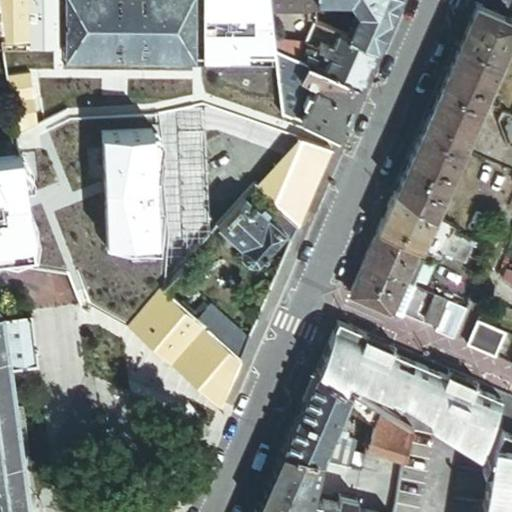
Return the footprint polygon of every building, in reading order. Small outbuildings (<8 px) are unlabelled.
[(276,38),(272,9),(270,0),(0,0),(0,13),(1,23),(3,36),(64,36),(64,50),(278,49),(276,38)] [(270,0),(272,9),(310,9),(316,10),(316,0),(270,0)] [(352,0),(359,12),(349,35),(377,48),(397,0),(352,0)] [(511,32),(511,18),(477,4),(461,40),(501,58),(506,47),(511,32)] [(342,32),(317,22),(307,45),(301,58),(312,63),(319,48),(310,44),(319,24),(341,34),(342,32)] [(361,84),(377,48),(349,35),(342,32),(341,34),(336,47),(330,45),(330,46),(326,55),(332,57),(326,69),(361,84)] [(307,45),(276,38),(278,49),(301,58),(307,45)] [(482,103),(501,58),(461,40),(441,86),(482,103)] [(316,65),(326,69),(332,57),(326,55),(330,46),(325,44),(322,49),(319,48),(312,63),(316,65)] [(301,58),(278,49),(287,111),(294,114),(306,84),(308,85),(316,65),(312,63),(301,58)] [(310,106),(304,119),(339,134),(361,84),(326,69),(316,65),(308,85),(317,89),(315,95),(309,93),(305,104),(310,106)] [(0,98),(12,97),(10,83),(0,84),(0,98)] [(471,129),(482,103),(441,86),(422,132),(462,150),(471,129)] [(509,149),(511,147),(511,116),(503,113),(499,123),(509,149)] [(153,130),(104,131),(107,244),(155,243),(153,130)] [(462,150),(422,132),(396,191),(433,217),(462,150)] [(0,150),(19,148),(17,137),(0,139),(0,150)] [(0,150),(0,254),(34,250),(20,148),(19,148),(0,150)] [(272,221),(281,210),(256,188),(247,199),(272,221)] [(419,248),(433,217),(396,191),(379,231),(419,248)] [(272,221),(247,199),(221,228),(242,247),(243,256),(252,264),(260,264),(286,235),(272,221)] [(293,241),(300,225),(281,210),(272,221),(286,235),(293,241)] [(453,231),(454,227),(433,217),(419,248),(429,252),(442,258),(444,252),(453,231)] [(405,281),(419,248),(379,231),(365,264),(405,281)] [(467,262),(476,241),(453,231),(444,252),(467,262)] [(415,286),(429,252),(419,248),(405,281),(415,286)] [(392,311),(405,281),(365,264),(352,294),(392,311)] [(214,305),(179,274),(165,289),(241,358),(251,338),(220,323),(221,319),(209,310),(214,305)] [(402,315),(415,286),(405,281),(392,311),(402,315)] [(241,358),(165,289),(131,327),(221,406),(241,358)] [(440,326),(451,302),(436,296),(426,320),(440,326)] [(438,332),(456,339),(469,310),(451,302),(440,326),(438,332)] [(23,511),(32,511),(12,367),(38,364),(31,312),(3,316),(1,311),(0,310),(0,511),(23,511)] [(399,352),(401,348),(340,321),(319,369),(353,391),(359,395),(363,384),(381,391),(420,414),(439,370),(399,352)] [(507,333),(480,321),(469,345),(496,357),(507,333)] [(353,391),(319,369),(283,449),(324,459),(331,441),(348,403),(353,391)] [(473,386),(439,370),(420,414),(431,423),(458,439),(473,386)] [(504,399),(473,386),(458,439),(480,453),(504,399)] [(376,420),(379,408),(359,395),(353,391),(348,403),(376,420)] [(409,459),(414,430),(379,408),(376,420),(368,449),(409,459)] [(500,463),(511,436),(502,431),(484,475),(486,475),(486,483),(494,484),(500,463)] [(324,459),(352,466),(356,450),(359,439),(342,432),(337,443),(331,441),(324,459)] [(511,511),(511,435),(511,436),(500,463),(494,484),(489,511),(511,511)] [(310,511),(314,499),(324,459),(283,449),(257,508),(275,511),(310,511)] [(356,450),(352,466),(362,469),(367,453),(356,450)] [(489,511),(494,484),(486,483),(481,511),(489,511)] [(375,511),(370,511),(373,501),(341,493),(338,503),(324,499),(323,502),(314,499),(310,511),(375,511)]
